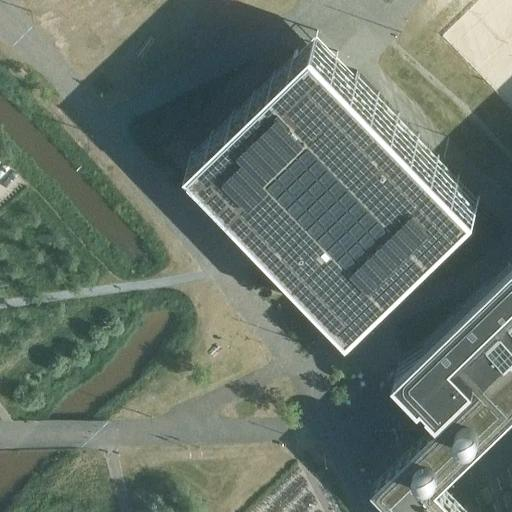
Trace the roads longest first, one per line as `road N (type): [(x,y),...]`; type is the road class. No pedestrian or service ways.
road 1 (residential): [(102,127),(295,364)]
road 2 (residential): [(102,127),(292,23),(345,16)]
road 3 (residential): [(345,16),(358,62),(511,219)]
road 4 (residential): [(331,430),(144,434)]
road 5 (residential): [(144,434),(295,364)]
road 6 (residential): [(511,241),(486,270),(376,323)]
road 7 (residential): [(0,13),(102,127)]
